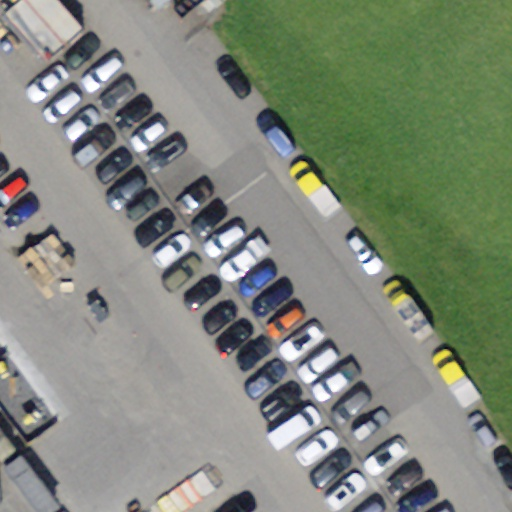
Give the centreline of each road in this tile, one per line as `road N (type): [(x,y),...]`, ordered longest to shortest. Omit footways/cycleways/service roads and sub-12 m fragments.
road 1 (unclassified): [(479,511),(478,498),(71,0)]
road 2 (unclassified): [(0,243),(150,436),(236,374),(339,511)]
